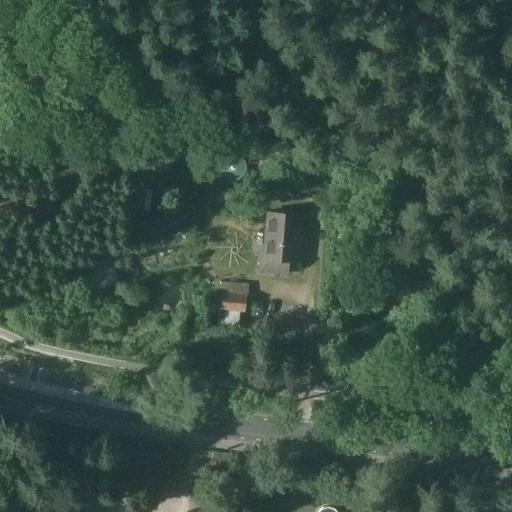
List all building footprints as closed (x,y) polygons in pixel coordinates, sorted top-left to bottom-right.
[(221,162),(220,168),(221,173),(225,178),(230,180),(236,180),(241,178),(244,173),(246,168),(244,162),(241,158),(236,155),(230,155),(225,158),(221,162)] [(139,173),(134,209),(143,210),(148,174),(139,173)] [(301,215),(269,213),(266,260),(261,260),(260,272),(288,274),(288,262),(298,262),(301,215)] [(179,228),(173,218),(151,230),(157,241),(179,228)] [(221,293),(219,310),(245,312),(247,295),(221,293)]
